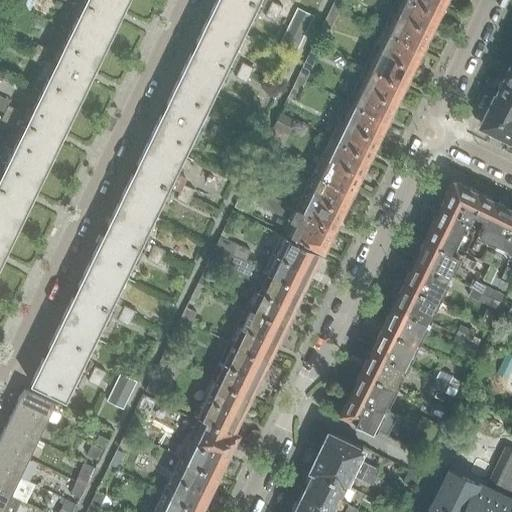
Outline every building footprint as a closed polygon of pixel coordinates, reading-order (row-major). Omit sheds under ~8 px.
[(29,9),(33,0),(20,0),(19,4),(29,9)] [(103,48),(126,0),(83,0),(68,31),(103,48)] [(214,0),(206,17),(241,34),(256,0),(214,0)] [(342,0),(332,0),(330,5),(338,9),(342,0)] [(423,0),(399,0),(386,26),(422,44),(435,16),(438,18),(442,9),(439,8),(423,0)] [(280,7),(269,2),(263,16),(274,21),(280,7)] [(338,9),(330,5),(320,26),(327,30),(338,9)] [(310,16),(294,8),(275,46),(292,54),(310,16)] [(206,17),(191,48),(177,78),(211,95),(241,34),(206,17)] [(422,44),(386,26),(369,62),(404,79),(418,52),(421,54),(425,45),(422,44)] [(68,31),(53,62),(39,92),(74,109),(103,48),(68,31)] [(41,63),(48,48),(38,43),(31,58),(41,63)] [(314,60),(305,56),(295,77),(303,81),(314,60)] [(251,68),(240,62),(233,77),(244,83),(251,68)] [(404,79),(369,62),(352,98),(387,115),(400,88),(404,89),(408,81),(404,79)] [(495,93),(511,101),(511,71),(507,69),(501,81),(498,82),(496,87),(497,89),(495,93)] [(303,81),(295,77),(285,98),(293,102),(303,81)] [(181,156),(211,95),(177,78),(147,139),(181,156)] [(44,170),(74,109),(39,92),(9,153),(44,170)] [(511,101),(495,93),(495,94),(492,95),(480,120),(482,128),(511,142),(511,101)] [(352,98),(334,134),(370,151),(383,124),(386,125),(390,117),(387,115),(352,98)] [(0,119),(12,125),(19,110),(7,105),(0,119)] [(278,114),(272,127),(280,131),(288,134),(294,120),(278,114)] [(221,129),(210,124),(203,138),(214,143),(221,129)] [(272,127),(262,148),(270,152),(280,131),(272,127)] [(373,153),(370,151),(334,134),(317,170),(352,187),(365,159),(369,161),(373,153)] [(152,217),(166,186),(181,156),(147,139),(117,200),(152,217)] [(276,154),(270,152),(262,148),(245,183),(260,190),(276,154)] [(0,224),(14,231),(29,201),(44,170),(9,153),(0,171),(0,224)] [(317,170),(300,205),(335,222),(348,195),(352,197),(356,188),(352,187),(317,170)] [(472,213),(483,218),(492,201),(490,201),(490,198),(451,179),(440,204),(460,213),(459,215),(469,220),(472,213)] [(186,203),(193,189),(182,184),(175,198),(186,203)] [(241,211),(249,195),(240,191),(233,207),(241,211)] [(286,233),(316,247),(321,250),(331,230),(335,231),(338,224),(335,222),(300,205),(298,209),(266,193),(261,205),(293,220),(286,233)] [(122,278),(152,217),(117,200),(88,261),(122,278)] [(476,232),(498,243),(511,214),(511,211),(504,207),(504,205),(497,201),(494,202),(492,201),(483,218),(476,232)] [(440,204),(423,238),(448,250),(458,230),(463,232),(469,220),(459,215),(460,213),(440,204)] [(219,234),(226,238),(238,214),(230,211),(219,234)] [(511,214),(498,243),(511,249),(511,214)] [(0,260),(14,231),(0,224),(0,260)] [(213,246),(243,261),(248,250),(218,235),(213,246)] [(285,236),(267,272),(303,289),(320,253),(285,236)] [(456,254),(448,250),(423,238),(412,260),(445,276),(456,254)] [(157,264),(164,250),(153,245),(146,259),(157,264)] [(243,261),(213,246),(207,257),(237,272),(243,261)] [(412,260),(401,282),(434,298),(445,276),(412,260)] [(122,278),(88,261),(58,322),(92,339),(104,314),(107,307),(122,278)] [(250,308),(285,325),(303,289),(267,272),(245,261),(238,274),(261,285),(250,308)] [(494,273),(486,269),(483,277),(484,280),(497,287),(500,280),(493,276),(494,273)] [(470,288),(484,295),(488,287),(471,279),(467,287),(470,288)] [(424,320),(434,298),(401,282),(391,304),(424,320)] [(197,284),(188,301),(194,304),(203,287),(197,284)] [(498,301),(502,294),(488,287),(484,295),(498,301)] [(498,301),(484,295),(470,288),(466,296),(495,309),(498,301)] [(511,305),(507,303),(503,312),(511,315),(511,305)] [(391,304),(380,325),(413,342),(424,320),(391,304)] [(127,325),(133,311),(122,306),(116,320),(127,325)] [(107,307),(104,314),(116,320),(119,313),(107,307)] [(178,319),(190,325),(195,313),(184,308),(178,319)] [(285,325),(250,308),(232,344),(267,361),(285,325)] [(481,317),(489,321),(493,312),(485,308),(481,317)] [(489,321),(481,317),(477,326),(485,330),(489,321)] [(190,325),(178,319),(173,330),(184,336),(190,325)] [(62,400),(77,369),(92,339),(58,322),(28,384),(62,400)] [(380,325),(369,348),(402,364),(413,342),(380,325)] [(453,334),(468,341),(473,332),(458,325),(453,334)] [(453,334),(448,343),(471,355),(475,346),(453,334)] [(161,355),(167,358),(175,340),(169,337),(161,355)] [(267,361),(232,344),(214,380),(250,397),(267,361)] [(359,370),(392,386),(402,364),(369,348),(359,370)] [(167,358),(161,355),(152,372),(158,375),(167,358)] [(98,386),(104,372),(93,366),(86,381),(98,386)] [(438,369),(433,378),(455,389),(458,383),(449,378),(450,376),(438,369)] [(359,370),(349,391),(381,407),(392,386),(359,370)] [(122,409),(135,381),(118,374),(106,401),(122,409)] [(451,396),(455,389),(433,378),(430,385),(451,396)] [(156,397),(162,385),(150,379),(144,391),(156,397)] [(196,416),(225,430),(232,433),(250,397),(214,380),(196,416)] [(53,403),(26,389),(22,387),(13,406),(44,421),(52,425),(57,415),(49,411),(53,403)] [(371,429),(381,407),(349,391),(338,413),(371,429)] [(426,414),(439,420),(443,411),(430,405),(426,414)] [(44,421),(13,406),(4,424),(36,440),(44,421)] [(415,424),(433,433),(437,425),(419,416),(415,424)] [(132,434),(144,439),(150,427),(137,422),(132,434)] [(173,455),(181,459),(218,476),(236,440),(223,434),(199,422),(187,446),(179,443),(173,455)] [(36,440),(4,424),(0,432),(0,445),(27,458),(36,440)] [(433,433),(415,424),(412,432),(429,440),(433,433)] [(472,440),(475,432),(462,426),(458,434),(472,440)] [(129,447),(135,435),(125,431),(119,442),(129,447)] [(361,447),(331,432),(329,431),(320,449),(376,476),(379,469),(356,458),(361,447)] [(103,448),(107,439),(97,435),(93,444),(103,448)] [(95,459),(99,448),(89,444),(84,454),(95,459)] [(36,463),(27,458),(0,445),(0,468),(18,477),(19,475),(28,479),(36,463)] [(511,511),(511,451),(503,447),(484,487),(447,469),(431,502),(429,501),(424,511),(511,511)] [(122,452),(116,449),(109,463),(115,467),(122,452)] [(320,449),(311,469),(343,484),(348,474),(371,485),(376,476),(320,449)] [(200,511),(218,476),(181,459),(164,494),(200,511)] [(82,462),(73,482),(83,487),(92,467),(82,462)] [(18,477),(0,468),(0,491),(9,495),(18,477)] [(311,469),(300,491),(342,511),(354,511),(356,509),(345,504),(346,501),(337,497),(343,484),(311,469)] [(407,471),(401,482),(411,488),(417,476),(407,471)] [(78,497),(83,487),(73,482),(68,492),(78,497)] [(9,495),(0,491),(0,511),(1,511),(3,511),(13,511),(19,500),(9,495)] [(90,502),(99,506),(104,495),(95,491),(90,502)] [(342,511),(300,491),(289,511),(342,511)] [(397,503),(402,506),(408,494),(403,491),(397,503)] [(200,511),(164,494),(155,511),(200,511)] [(65,499),(59,509),(64,511),(70,511),(75,504),(65,499)] [(96,511),(99,506),(90,502),(84,511),(96,511)]
